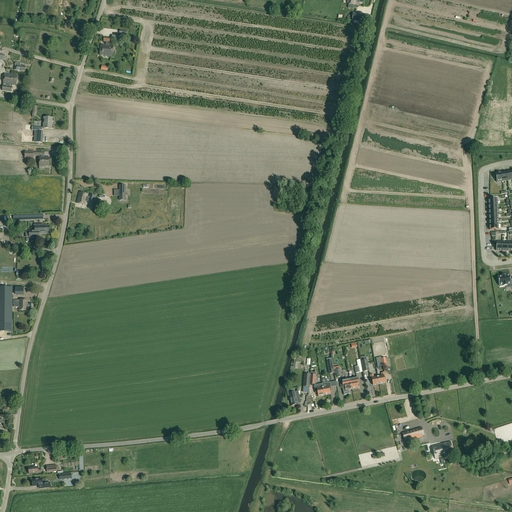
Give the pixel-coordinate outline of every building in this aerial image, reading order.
[(347,0),(347,4),(348,4),(348,8),(353,9),(353,5),(354,5),(355,1),(359,2),(363,3),(363,0),(347,0)] [(370,16),(353,13),(352,21),(369,23),(370,16)] [(110,43),(110,38),(104,37),(103,42),(106,42),(105,45),(101,45),(99,56),(112,57),(113,46),(109,46),(109,43),(110,43)] [(21,66),(21,64),(18,63),(16,63),(15,70),(17,71),(16,71),(25,72),(26,67),(21,66)] [(3,85),(2,91),(11,92),(12,85),(16,86),(17,75),(12,74),(11,75),(4,74),(3,84),(7,84),(7,86),(3,85)] [(52,129),(53,118),(44,118),(43,129),(52,129)] [(43,131),(42,131),(42,127),(32,127),(32,130),(36,131),(35,143),(42,143),(43,131)] [(42,158),(40,158),(39,167),(44,167),(44,166),(49,166),(49,158),(44,158),(42,158)] [(79,192),(76,203),(85,205),(88,195),(79,192)] [(44,227),(44,225),(43,225),(43,224),(34,225),(34,229),(36,229),(36,232),(34,232),(29,232),(30,237),(39,237),(39,234),(48,233),(48,227),(44,227)] [(511,283),(511,286),(511,288),(511,279),(511,280),(510,275),(506,276),(506,275),(502,276),(502,277),(498,277),(499,286),(500,286),(500,287),(507,286),(507,285),(511,284),(511,283)] [(0,331),(12,332),(13,287),(0,287),(0,331)] [(15,296),(23,296),(23,287),(15,287),(15,296)] [(19,305),(18,311),(27,311),(27,308),(33,309),(33,305),(29,304),(29,305),(27,304),(27,300),(14,300),(14,305),(19,305)] [(387,369),(390,369),(387,358),(381,359),(381,357),(376,358),(378,369),(381,369),(380,367),(382,366),(383,370),(387,369)] [(369,371),(367,360),(361,361),(363,372),(369,371)] [(327,362),(329,374),(335,373),(332,361),(327,362)] [(374,378),(373,375),(370,375),(370,380),(372,379),(373,386),(379,384),(378,377),(374,378)] [(357,378),(350,379),(352,390),(358,388),(357,382),(358,382),(357,378)] [(343,385),(341,385),(341,388),(342,388),(344,395),(349,394),(349,390),(352,390),(350,379),(342,381),(343,385)] [(325,380),(321,381),(322,385),(323,388),(324,395),(330,394),(330,391),(329,388),(330,387),(330,383),(328,383),(327,382),(327,380),(325,380)] [(318,385),(315,386),(316,394),(317,393),(318,396),(324,395),(323,388),(322,385),(318,385)] [(294,389),(287,390),(288,396),(289,396),(292,406),(298,405),(298,404),(301,404),(298,392),(295,392),(296,393),(295,393),(294,389)] [(421,427),(403,432),(405,440),(408,439),(409,441),(421,437),(420,436),(424,435),(421,427)] [(449,465),(452,464),(450,455),(453,455),(451,442),(432,447),(435,459),(447,456),(448,459),(449,465)] [(41,479),(32,480),(32,487),(39,486),(39,489),(50,488),(50,485),(50,483),(42,484),(41,479)]
